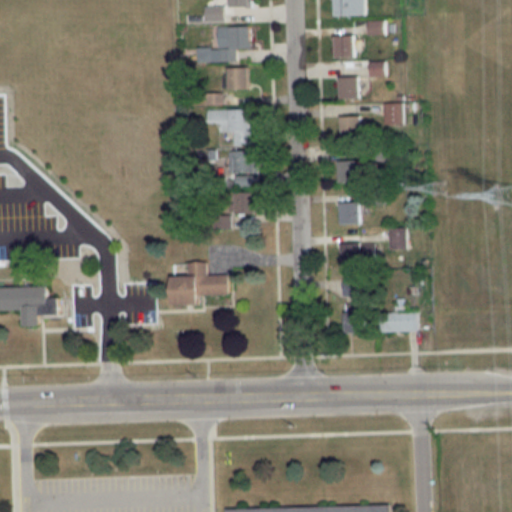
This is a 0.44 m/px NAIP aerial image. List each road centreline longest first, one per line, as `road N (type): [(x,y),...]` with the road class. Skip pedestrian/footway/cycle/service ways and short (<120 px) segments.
road 1 (tertiary): [(0,407),(511,394)]
road 2 (residential): [(298,400),(290,0)]
